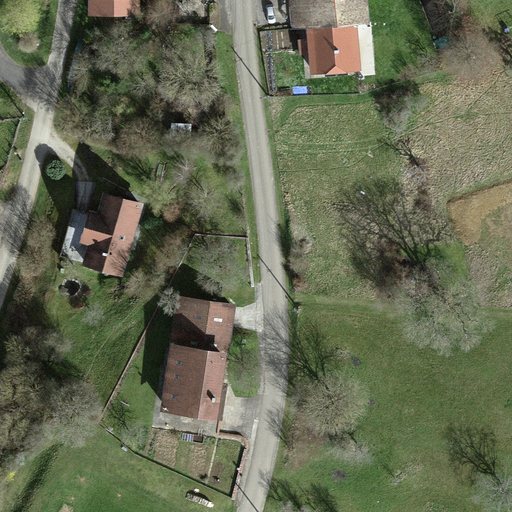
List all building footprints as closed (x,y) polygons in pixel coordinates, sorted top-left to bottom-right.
[(93,0),(93,19),(138,20),(138,0),(93,0)] [(313,30),(311,0),(294,0),(296,31),(313,30)] [(311,0),(313,30),(315,77),(363,75),(360,28),(368,28),(366,0),(311,0)] [(142,210),(110,202),(104,222),(76,214),(67,245),(93,253),(89,268),(121,278),(142,210)] [(237,314),(189,304),(166,410),(214,420),(237,314)]
